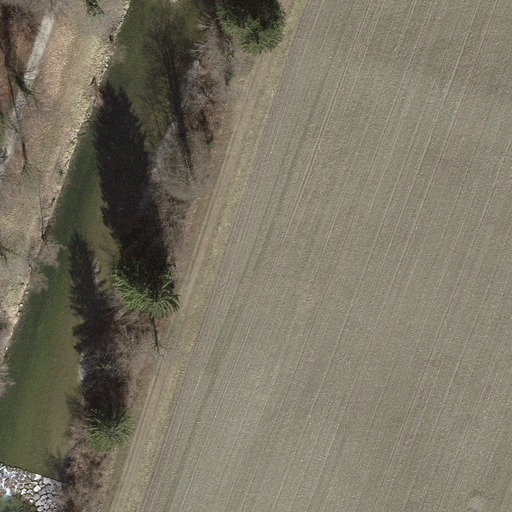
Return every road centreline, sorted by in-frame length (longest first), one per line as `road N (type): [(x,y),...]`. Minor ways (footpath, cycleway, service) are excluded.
road 1 (track): [(121,511),(288,0)]
road 2 (track): [(56,0),(0,175)]
